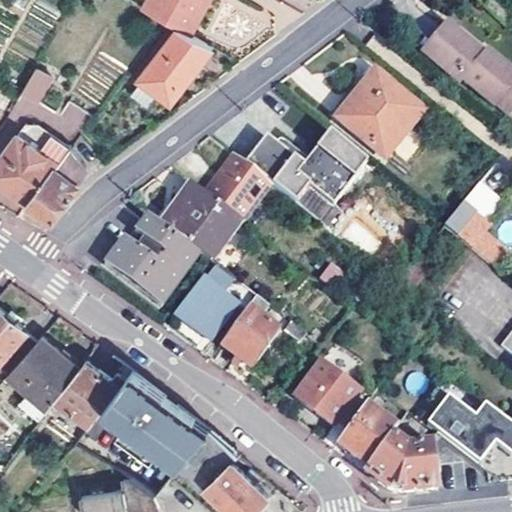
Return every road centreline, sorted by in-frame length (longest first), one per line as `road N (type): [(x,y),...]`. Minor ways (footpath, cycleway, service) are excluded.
road 1 (residential): [(21,262),(122,174),(356,0)]
road 2 (residential): [(341,511),(316,471),(233,405),(21,262)]
